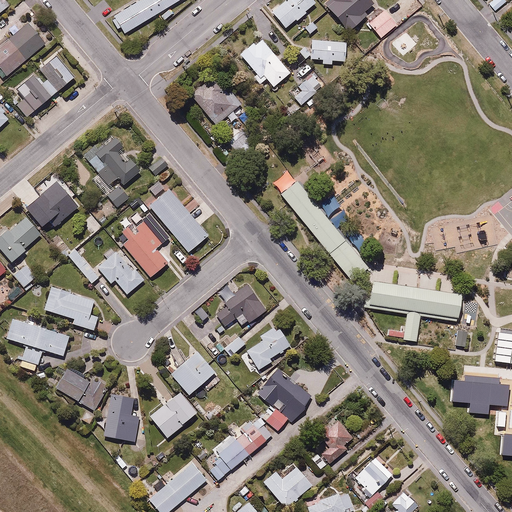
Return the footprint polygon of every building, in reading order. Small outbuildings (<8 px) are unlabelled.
[(124,33),(157,13),(162,21),(174,14),(169,6),(178,0),(133,0),(112,13),(115,17),(111,19),(117,29),(121,27),(124,33)] [(306,15),(304,12),(316,2),(313,0),(284,0),(270,12),(282,28),(295,18),(298,21),(306,15)] [(333,0),(334,0),(326,7),(346,32),(369,13),(367,11),(374,5),(369,0),(333,0)] [(490,0),(487,3),(493,11),(507,0),(490,0)] [(369,20),(380,36),(396,24),(384,10),(369,20)] [(318,26),(309,18),(301,26),(309,35),(318,26)] [(47,41),(29,20),(0,44),(0,71),(5,78),(47,41)] [(252,41),(238,52),(255,76),(253,78),(258,85),(267,78),(273,86),(290,72),(281,60),(284,58),(278,51),(273,54),(261,38),(254,44),(252,41)] [(333,64),(333,59),(344,60),(345,41),(311,39),(310,58),(322,59),(322,63),(333,64)] [(300,53),(292,60),(299,68),(306,62),(304,59),(310,53),(304,46),(299,51),(300,53)] [(16,104),(25,116),(73,76),(55,56),(40,69),(48,78),(44,81),(35,70),(16,86),(25,97),(16,104)] [(316,89),(314,87),(319,83),(313,77),(308,81),(307,80),(291,94),(301,104),(316,89)] [(188,90),(215,123),(242,102),(231,88),(225,92),(216,80),(205,89),(199,82),(188,90)] [(98,174),(93,179),(116,207),(128,197),(125,193),(143,178),(119,149),(123,146),(115,137),(86,160),(98,174)] [(147,169),(157,180),(148,188),(155,195),(164,187),(160,183),(166,178),(175,187),(181,181),(159,157),(147,169)] [(56,178),(26,207),(42,226),(45,223),(50,229),(79,206),(56,178)] [(368,266),(296,180),(279,194),(350,281),(368,266)] [(168,188),(148,205),(188,252),(208,236),(168,188)] [(39,273),(24,253),(28,250),(24,246),(39,234),(24,214),(0,233),(0,247),(10,261),(7,264),(23,286),(39,273)] [(136,227),(130,220),(119,229),(127,239),(122,243),(150,277),(169,261),(157,247),(161,244),(142,221),(136,227)] [(75,248),(68,253),(92,282),(99,276),(98,275),(101,272),(111,284),(115,281),(126,294),(144,279),(135,268),(132,270),(115,250),(91,269),(75,248)] [(460,293),(370,280),(366,307),(406,313),(402,340),(416,342),(419,317),(456,322),(460,293)] [(247,284),(222,300),(225,306),(215,312),(224,326),(235,318),(239,324),(247,319),(248,321),(264,310),(247,284)] [(97,315),(90,313),(94,298),(49,286),(43,310),(73,318),(72,323),(93,329),(97,315)] [(39,366),(45,349),(63,355),(70,331),(13,313),(5,337),(26,343),(21,360),(39,366)] [(114,321),(98,320),(97,333),(113,334),(114,321)] [(277,324),(258,334),(261,341),(246,349),(257,369),(272,361),(270,356),(277,352),(278,355),(283,352),(282,351),(289,347),(277,324)] [(220,348),(209,335),(203,340),(214,353),(220,348)] [(244,344),(237,335),(223,347),(231,356),(244,344)] [(168,373),(175,381),(177,379),(188,394),(215,373),(198,350),(168,373)] [(112,385),(94,374),(89,382),(82,378),(85,374),(70,365),(67,369),(65,368),(53,386),(94,412),(112,385)] [(258,393),(273,405),(279,398),(285,404),(280,411),(293,420),(313,394),(277,367),(258,393)] [(509,385),(455,380),(452,401),(470,402),(470,412),(489,414),(490,405),(507,406),(509,385)] [(165,438),(183,424),(181,422),(196,410),(180,390),(147,415),(165,438)] [(135,440),(140,416),(131,414),(134,396),(110,392),(102,434),(135,440)] [(287,418),(273,408),(265,420),(278,430),(287,418)] [(240,427),(238,423),(228,432),(234,439),(205,463),(219,480),(275,433),(257,413),(240,427)] [(344,442),(353,435),(334,415),(315,432),(325,443),(317,450),(329,462),(347,445),(344,442)] [(511,434),(505,434),(502,455),(511,455),(511,434)] [(393,473),(374,456),(353,478),(373,495),(393,473)] [(159,511),(166,511),(207,478),(191,459),(147,497),(159,511)] [(277,476),(275,473),(263,482),(284,506),(311,483),(294,462),(277,476)] [(397,509),(393,511),(410,511),(419,504),(403,489),(390,502),(397,509)] [(202,511),(213,502),(204,491),(178,511),(202,511)] [(348,491),(340,494),(339,492),(306,504),(308,511),(339,511),(346,510),(347,511),(354,509),(348,491)] [(256,511),(248,501),(234,511),(256,511)]
